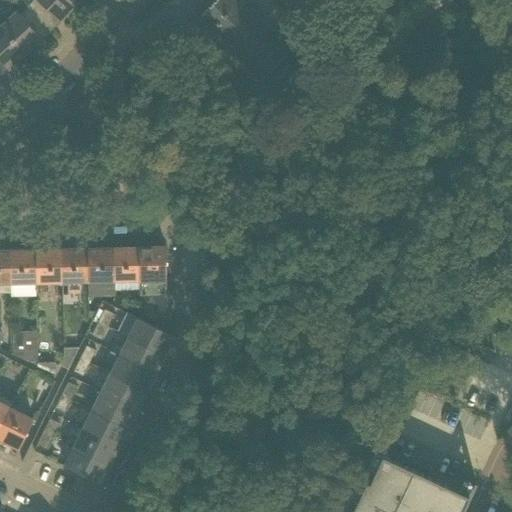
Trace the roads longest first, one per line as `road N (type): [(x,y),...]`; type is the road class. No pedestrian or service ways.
road 1 (residential): [(112,511),(201,334),(200,267),(186,240),(156,219),(0,223)]
road 2 (residential): [(0,130),(132,0)]
